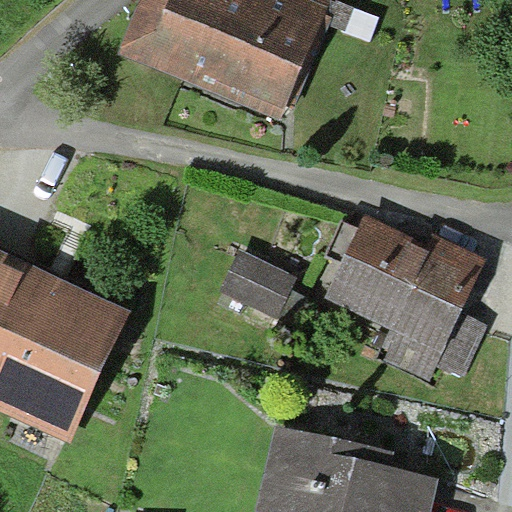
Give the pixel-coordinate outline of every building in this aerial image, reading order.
[(285,122),(333,0),(174,0),(173,4),(161,0),(139,0),(118,55),(285,122)] [(475,278),(357,221),(319,302),(437,358),(475,278)] [(294,279),(233,251),(209,304),(270,332),(294,279)] [(0,416),(69,445),(120,318),(0,269),(0,416)] [(424,511),(435,467),(268,431),(250,511),(424,511)]
